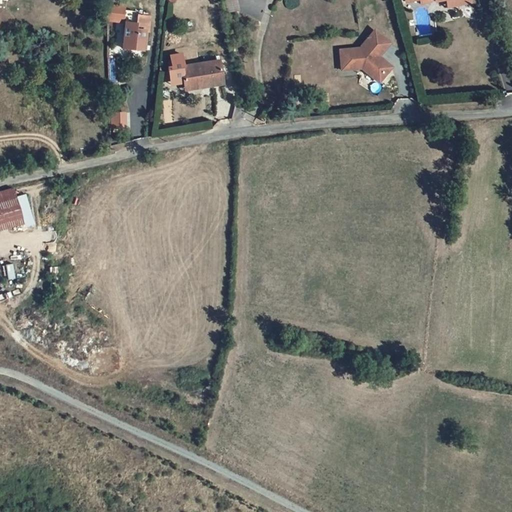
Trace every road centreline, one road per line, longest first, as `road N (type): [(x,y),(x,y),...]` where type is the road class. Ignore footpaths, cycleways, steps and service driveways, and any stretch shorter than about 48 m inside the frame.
road 1 (unclassified): [(0,176),(252,124),(511,107)]
road 2 (track): [(0,370),(195,454),(304,511)]
